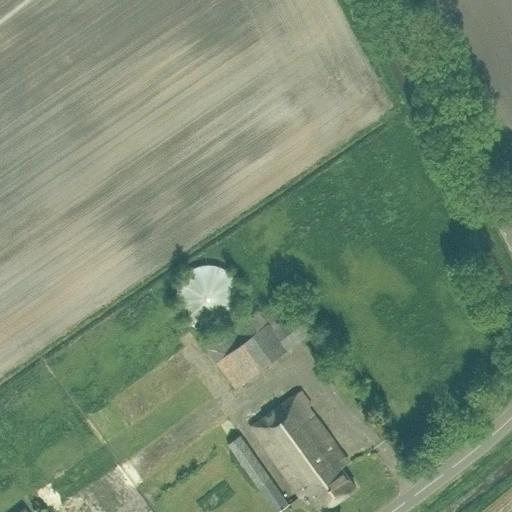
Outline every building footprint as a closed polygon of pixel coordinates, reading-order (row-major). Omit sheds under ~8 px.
[(178,281),(175,292),(175,302),(179,313),(186,321),(195,327),(205,330),(216,329),(226,324),(234,317),(239,307),(241,296),(239,286),(234,276),(225,269),(215,265),(205,264),(194,267),(185,273),(178,281)] [(258,309),(205,347),(234,389),(317,327),(290,288),(261,311),(258,309)] [(341,467),(348,462),(309,406),(310,405),(300,391),(250,426),(300,496),(307,491),(321,511),(355,488),(341,467)] [(240,434),(227,443),(275,511),(277,511),(288,504),(240,434)] [(151,453),(140,462),(151,476),(162,467),(151,453)] [(124,496),(150,480),(140,463),(113,479),(124,496)]
